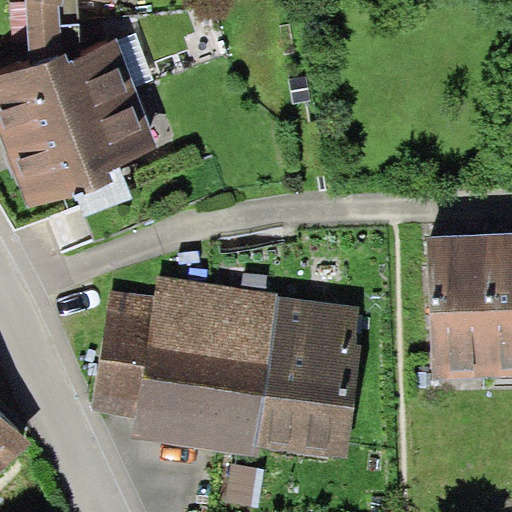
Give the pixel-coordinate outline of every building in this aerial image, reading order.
[(62,54),(58,2),(51,0),(25,0),(32,66),(62,54)] [(138,35),(118,42),(135,86),(155,79),(138,35)] [(32,66),(0,78),(0,134),(29,210),(75,193),(84,190),(85,193),(115,181),(110,168),(120,164),(159,150),(135,86),(118,42),(70,60),(68,53),(62,54),(32,66)] [(132,198),(120,164),(110,168),(115,181),(85,193),(84,190),(75,193),(83,216),(132,198)] [(511,232),(481,234),(486,377),(511,376),(511,232)] [(481,234),(426,236),(432,379),(486,377),(481,234)] [(244,272),(242,287),(266,291),(268,275),(244,272)] [(242,287),(158,275),(155,295),(110,289),(93,410),(135,416),(132,436),(257,454),(258,448),(346,460),(363,345),(355,344),(360,306),(278,294),(278,292),(266,291),(242,287)] [(0,473),(30,443),(0,412),(0,473)] [(256,466),(232,462),(225,506),(250,509),(256,466)]
